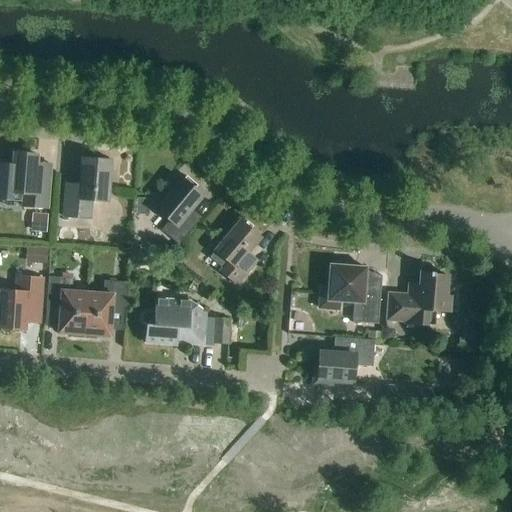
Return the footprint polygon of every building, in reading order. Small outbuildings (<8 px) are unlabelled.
[(13,167),(0,165),(0,201),(10,203),(11,194),(23,195),(22,208),(47,210),(49,184),(35,183),(38,156),(14,154),(13,167)] [(108,203),(111,162),(81,159),(79,186),(65,185),(63,218),(91,220),(92,202),(108,203)] [(188,215),(203,197),(194,190),(197,187),(186,178),(183,181),(182,180),(156,211),(169,222),(162,231),(178,245),(197,222),(188,215)] [(32,214),(30,232),(46,233),(47,215),(32,214)] [(243,260),(260,239),(240,222),(215,252),(228,263),(220,273),(237,286),(252,268),(243,260)] [(169,243),(149,242),(149,253),(169,254),(169,243)] [(26,247),(25,263),(45,264),(46,248),(26,247)] [(378,326),(382,277),(365,276),(366,269),(330,266),(328,290),(320,289),(319,309),(339,311),(340,303),(353,304),(352,324),(378,326)] [(450,313),(451,298),(447,298),(448,277),(434,276),(434,274),(420,273),(419,290),(412,289),(411,296),(388,295),(386,322),(405,323),(405,324),(427,326),(428,312),(450,313)] [(1,292),(0,311),(0,329),(1,330),(2,333),(5,334),(8,334),(11,333),(13,330),(24,331),(25,323),(39,324),(42,280),(18,278),(17,293),(1,292)] [(84,340),(87,294),(72,293),(73,280),(48,278),(46,308),(60,309),(58,334),(70,335),(70,339),(84,340)] [(103,295),(87,294),(84,340),(98,341),(98,337),(110,338),(112,313),(126,314),(128,284),(104,282),(103,295)] [(203,347),(205,314),(190,303),(156,300),(155,314),(147,313),(144,314),(142,316),(141,319),(141,323),(144,325),(147,326),(145,345),(177,347),(177,345),(203,347)] [(214,318),(213,343),(228,344),(230,319),(214,318)] [(381,334),(381,342),(393,343),(394,330),(381,329),(381,334)] [(368,333),(368,341),(375,342),(381,342),(381,334),(368,333)] [(462,334),(461,347),(474,348),(475,335),(462,334)] [(372,368),(375,342),(368,341),(335,339),(333,355),(319,354),(318,369),(314,369),(313,385),(333,387),(334,383),(353,384),(354,367),(372,368)] [(418,404),(419,389),(375,385),(374,401),(418,404)]
